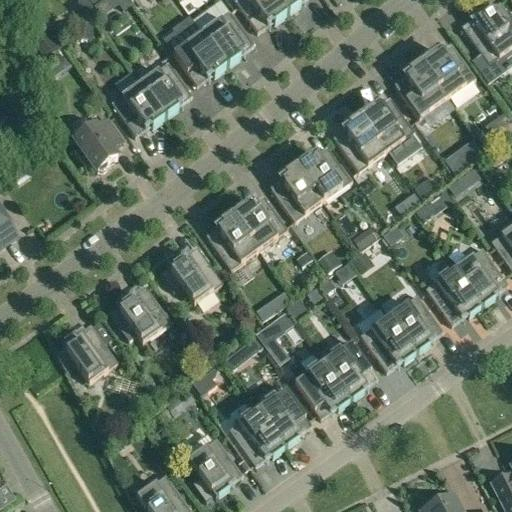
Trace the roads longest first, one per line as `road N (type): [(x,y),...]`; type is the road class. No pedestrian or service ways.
road 1 (residential): [(0,320),(415,0)]
road 2 (residential): [(267,511),(511,335)]
